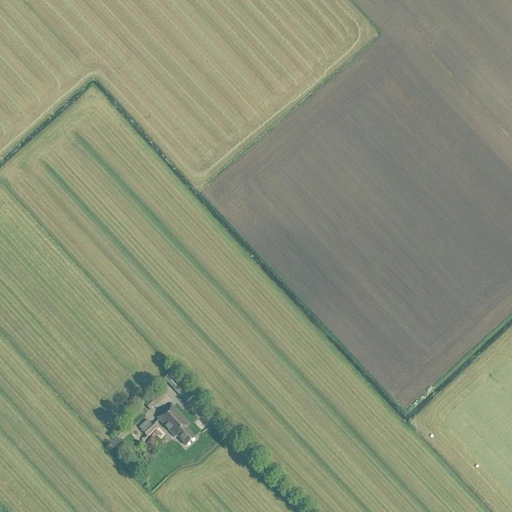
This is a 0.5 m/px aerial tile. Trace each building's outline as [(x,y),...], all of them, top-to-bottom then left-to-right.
[(164,380),(174,392),(183,383),(173,372),(164,380)] [(186,404),(194,396),(184,384),(175,392),(186,404)] [(194,439),(185,429),(189,426),(171,406),(157,419),(175,439),(177,437),(186,447),(194,439)] [(152,427),(147,421),(139,429),(147,438),(157,429),(154,425),(152,427)] [(134,432),(125,440),(128,445),(138,437),(137,436),(138,434),(137,432),(135,434),(134,432)]
